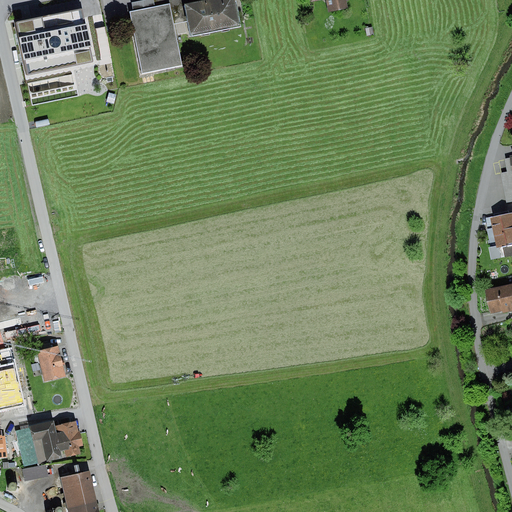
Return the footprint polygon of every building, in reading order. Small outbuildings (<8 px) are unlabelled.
[(184,5),(205,1),(204,0),(153,0),(155,6),(169,4),(173,23),(176,23),(178,34),(185,33),(183,23),(188,22),(184,5)] [(208,0),(205,1),(184,5),(188,22),(191,36),(240,26),(234,0),(208,0)] [(310,0),(311,2),(321,0),(324,0),(327,12),(347,9),(345,0),(310,0)] [(155,6),(130,12),(142,74),(182,66),(173,23),(169,4),(155,6)] [(82,9),(81,9),(18,22),(16,23),(16,24),(27,75),(26,75),(27,75),(92,62),(93,61),(93,60),(83,10),(82,9)] [(100,28),(95,29),(100,59),(111,57),(105,27),(100,28)] [(372,27),(365,29),(367,36),(374,34),(372,27)] [(109,93),(106,102),(114,104),(116,95),(109,93)] [(511,157),(505,159),(507,172),(500,173),(506,203),(511,201),(511,157)] [(511,213),(490,218),(492,228),(487,229),(490,247),(489,248),(491,259),(511,254),(511,213)] [(511,285),(486,292),(491,313),(502,311),(503,313),(511,310),(511,285)] [(38,350),(45,382),(67,377),(59,345),(38,350)] [(0,352),(0,410),(24,405),(12,350),(0,352)] [(38,363),(31,365),(33,371),(40,370),(38,363)] [(16,431),(23,470),(51,465),(51,461),(64,460),(63,454),(56,426),(54,419),(28,424),(29,428),(16,431)] [(76,421),(56,426),(63,454),(83,450),(76,421)] [(99,511),(91,471),(61,478),(69,511),(99,511)] [(13,491),(14,491),(15,490),(16,489),(17,488),(17,486),(17,485),(16,484),(15,483),(14,483),(13,483),(12,483),(11,483),(10,484),(9,486),(9,487),(9,488),(10,490),(11,490),(13,491)]
